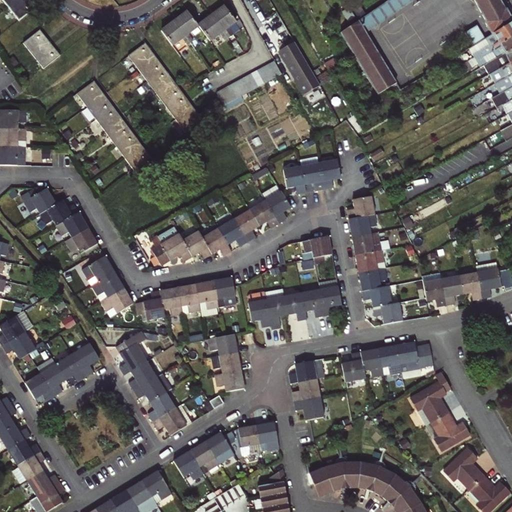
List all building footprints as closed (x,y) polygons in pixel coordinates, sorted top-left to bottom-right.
[(36,8),(29,0),(2,0),(20,21),(36,8)] [(388,0),(368,14),(372,22),(364,28),(366,32),(412,0),(388,0)] [(484,22),(491,35),(511,22),(511,18),(507,9),(505,9),(500,0),(474,0),(486,21),(484,22)] [(199,25),(199,26),(210,40),(220,33),(223,30),(226,28),(236,21),(225,6),(199,25)] [(189,11),(162,30),(173,45),(182,38),(185,36),(189,33),(199,26),(199,25),(189,11)] [(340,33),(355,57),(378,94),(397,83),(366,32),(364,28),(372,22),(368,14),(340,33)] [(467,71),(480,64),(478,60),(484,56),(483,52),(485,51),(487,54),(494,50),(493,48),(511,37),(511,22),(491,35),(483,40),(473,46),(469,48),(474,57),(463,64),(467,71)] [(465,32),(473,46),(483,40),(476,26),(465,32)] [(226,28),(223,30),(228,38),(231,35),(226,28)] [(24,43),(33,55),(44,69),(61,55),(40,30),(24,43)] [(223,30),(220,33),(225,40),(228,38),(223,30)] [(189,33),(185,36),(191,43),(194,41),(189,33)] [(289,33),(274,42),(299,86),(314,77),(289,33)] [(185,36),(182,38),(187,46),(191,43),(185,36)] [(492,60),(495,58),(505,53),(506,54),(511,49),(511,37),(493,48),(494,50),(487,54),(485,51),(483,52),(484,56),(478,60),(480,64),(481,67),(492,60)] [(203,120),(183,93),(174,80),(146,42),(129,55),(186,133),(203,120)] [(499,69),(511,61),(511,49),(506,54),(505,53),(495,58),(499,69)] [(333,59),(325,64),(328,70),(337,65),(333,59)] [(481,67),(479,68),(483,73),(495,66),(492,60),(481,67)] [(224,105),(236,99),(241,96),(282,74),(274,61),(217,92),(224,105)] [(511,74),(511,61),(499,69),(504,79),(511,74)] [(467,71),(463,64),(458,67),(462,74),(467,71)] [(151,158),(141,144),(131,131),(94,81),(77,93),(135,171),(151,158)] [(511,98),(511,86),(504,91),(506,95),(499,98),(502,104),(511,98)] [(507,114),(511,111),(511,98),(502,104),(507,114)] [(0,110),(0,125),(0,129),(19,129),(19,123),(27,122),(27,111),(0,110)] [(511,124),(501,131),(507,141),(511,138),(511,124)] [(0,129),(0,147),(26,147),(27,129),(19,129),(0,129)] [(26,147),(0,147),(0,165),(25,166),(26,147)] [(337,160),(320,163),(325,190),(333,188),(332,180),(341,179),(337,160)] [(320,163),(302,166),(306,185),(314,184),(315,191),(325,190),(320,163)] [(306,185),(302,166),(283,170),(287,189),(296,187),(297,195),(307,193),(306,185)] [(260,172),(253,176),(256,180),(263,177),(260,172)] [(283,212),(292,208),(285,197),(279,185),(262,195),(266,201),(279,224),(288,219),(283,212)] [(37,209),(40,215),(56,205),(47,189),(37,195),(33,189),(21,196),(31,212),(37,209)] [(375,214),(372,197),(353,200),(355,209),(347,211),(349,219),(375,214)] [(53,221),(56,226),(78,213),(73,205),(67,208),(63,201),(56,205),(40,215),(46,225),(53,221)] [(267,222),(271,229),(279,224),(266,201),(250,210),(260,226),(267,222)] [(250,210),(234,219),(248,242),(256,238),(252,231),(260,226),(250,210)] [(72,238),(88,228),(78,212),(78,213),(56,226),(62,237),(69,233),(72,238)] [(349,219),(352,237),(370,233),(369,227),(377,226),(375,214),(349,219)] [(248,242),(234,219),(219,228),(228,245),(236,240),(240,247),(248,242)] [(459,237),(470,231),(472,230),(468,222),(455,229),(459,237)] [(181,224),(175,227),(179,234),(184,231),(181,224)] [(185,261),(192,257),(183,241),(179,234),(175,227),(159,237),(163,243),(152,250),(161,266),(181,255),(185,261)] [(81,254),(97,244),(88,228),(72,238),(65,242),(72,252),(78,249),(81,254)] [(220,249),(224,256),(232,252),(228,245),(219,228),(203,238),(212,254),(220,249)] [(205,258),(212,254),(203,238),(199,231),(183,241),(192,257),(201,252),(205,258)] [(352,237),(355,255),(382,250),(378,232),(370,233),(352,237)] [(329,236),(303,241),(305,252),(302,253),(303,260),(333,255),(329,236)] [(0,242),(0,254),(6,256),(9,244),(0,242)] [(355,255),(358,273),(385,268),(382,250),(355,255)] [(95,276),(98,282),(114,272),(105,256),(83,270),(89,280),(95,276)] [(495,262),(476,265),(478,272),(497,269),(495,262)] [(358,273),(362,291),(381,287),(380,281),(387,280),(385,268),(358,273)] [(500,287),(497,269),(478,272),(483,298),(491,297),(490,289),(500,287)] [(108,298),(124,288),(114,272),(98,282),(92,286),(98,296),(105,292),(108,298)] [(478,272),(460,276),(463,294),(472,292),(473,300),(483,298),(478,272)] [(463,294),(460,276),(442,279),(446,305),(456,303),(454,296),(463,294)] [(232,278),(214,281),(218,300),(224,299),(225,306),(237,304),(232,278)] [(319,282),(321,289),(326,315),(334,314),(333,306),(342,304),(337,279),(319,282)] [(438,307),(446,305),(442,279),(423,282),(427,301),(436,299),(438,307)] [(214,281),(196,284),(200,303),(206,302),(207,309),(217,308),(219,307),(218,300),(214,281)] [(196,284),(178,287),(182,306),(188,305),(189,313),(201,311),(200,303),(196,284)] [(371,299),(373,307),(391,304),(388,286),(381,287),(362,291),(363,300),(371,299)] [(160,290),(164,309),(170,308),(171,316),(183,314),(182,306),(178,287),(160,290)] [(117,314),(133,304),(124,288),(108,298),(101,302),(107,312),(114,308),(117,314)] [(326,315),(321,289),(303,293),(306,311),(314,310),(316,317),(326,315)] [(165,317),(164,309),(160,290),(151,292),(152,300),(135,304),(138,316),(142,315),(143,321),(165,317)] [(306,311),(303,293),(285,296),(288,315),(297,313),(298,320),(308,319),(306,311)] [(288,315),(285,296),(267,299),(272,325),(273,329),(282,327),(280,316),(288,315)] [(272,325),(267,299),(248,303),(252,321),(260,320),(262,327),(272,325)] [(201,311),(202,317),(218,314),(217,308),(207,309),(206,302),(200,303),(201,311)] [(384,324),(402,321),(399,302),(391,304),(373,307),(375,317),(382,315),(384,324)] [(0,327),(4,334),(0,336),(0,342),(2,346),(25,332),(15,316),(0,325),(0,327)] [(125,375),(131,371),(147,362),(137,345),(146,339),(142,331),(116,347),(126,363),(120,367),(125,375)] [(25,332),(2,346),(7,354),(14,350),(20,360),(36,350),(25,332)] [(238,352),(235,334),(224,336),(208,339),(210,351),(218,350),(219,356),(238,352)] [(414,342),(397,345),(402,372),(427,367),(424,346),(415,348),(414,342)] [(90,343),(72,354),(86,377),(94,372),(90,365),(100,359),(90,343)] [(402,372),(397,345),(379,348),(383,367),(389,366),(390,374),(402,372)] [(379,348),(360,352),(364,370),(371,369),(372,377),(384,375),(383,367),(379,348)] [(222,368),(223,374),(241,370),(238,352),(219,356),(211,358),(213,369),(222,368)] [(342,364),(345,382),(366,378),(364,370),(360,352),(351,354),(353,362),(342,364)] [(86,377),(72,354),(57,364),(66,380),(74,375),(78,382),(86,377)] [(38,368),(41,373),(57,364),(53,359),(38,368)] [(298,382),(317,379),(323,377),(320,359),(295,364),(296,373),(289,374),(290,384),(298,382)] [(147,362),(131,371),(135,378),(129,382),(134,391),(157,377),(147,362)] [(66,380),(57,364),(41,373),(55,396),(63,392),(58,385),(66,380)] [(241,370),(223,374),(215,375),(217,387),(225,386),(226,392),(244,388),(241,370)] [(431,423),(449,413),(442,401),(440,399),(453,389),(443,372),(437,376),(441,384),(411,400),(426,426),(431,423)] [(55,396),(41,373),(25,383),(35,399),(42,395),(47,402),(55,396)] [(145,394),(150,402),(166,392),(172,389),(163,373),(157,377),(134,391),(139,398),(145,394)] [(292,392),(294,401),(320,397),(317,379),(298,382),(300,391),(292,392)] [(148,413),(153,421),(176,408),(166,392),(150,402),(155,409),(148,413)] [(214,409),(223,404),(218,395),(209,401),(214,409)] [(305,421),(310,420),(324,417),(320,397),(294,401),(296,411),(304,409),(305,421)] [(0,400),(0,413),(13,406),(8,398),(1,402),(0,400)] [(181,405),(176,408),(187,425),(192,422),(181,405)] [(13,406),(0,413),(0,434),(15,425),(11,418),(17,413),(13,406)] [(171,435),(187,425),(176,408),(153,421),(158,429),(165,425),(171,435)] [(449,413),(431,423),(439,438),(435,441),(441,452),(470,436),(464,425),(457,429),(449,413)] [(279,449),(274,422),(256,425),(261,452),(279,449)] [(15,425),(0,434),(0,436),(9,451),(25,441),(32,436),(27,429),(20,433),(15,425)] [(238,428),(238,431),(241,448),(248,447),(250,454),(261,452),(256,425),(238,428)] [(221,432),(205,441),(215,458),(221,454),(225,461),(235,455),(221,432)] [(25,441),(9,451),(18,466),(41,452),(36,444),(29,448),(25,441)] [(205,441),(189,451),(203,474),(219,464),(215,458),(205,441)] [(468,491),(483,476),(474,467),(474,468),(471,466),(478,459),(468,449),(443,473),(453,483),(456,479),(468,491)] [(189,451),(173,461),(184,478),(190,474),(194,480),(203,474),(189,451)] [(41,452),(18,466),(13,470),(22,485),(28,481),(44,472),(39,464),(46,460),(41,452)] [(350,488),(358,489),(366,490),(368,486),(372,487),(376,488),(374,492),(381,496),(388,502),(391,498),(393,501),(401,511),(425,511),(410,486),(396,474),(380,466),(361,461),(341,462),(324,467),(309,474),(320,497),(343,490),(342,485),(346,484),(350,483),(350,488)] [(259,486),(260,496),(263,507),(263,511),(289,511),(288,500),(290,498),(288,491),(286,492),(287,487),(284,469),(268,479),(269,484),(259,486)] [(158,471),(142,480),(153,497),(158,494),(162,500),(172,494),(158,471)] [(44,472),(28,481),(38,497),(60,483),(55,475),(48,479),(44,472)] [(493,487),(483,476),(468,491),(480,503),(476,506),(481,511),(490,511),(510,493),(501,483),(494,490),(492,488),(493,487)] [(127,490),(137,506),(143,503),(146,510),(157,503),(153,497),(142,480),(127,490)] [(37,511),(47,511),(63,503),(58,494),(65,490),(60,483),(38,497),(31,501),(37,511)] [(221,511),(222,511),(228,507),(246,497),(239,484),(214,499),(218,505),(221,511)] [(111,499),(119,511),(140,511),(137,506),(127,490),(111,499)] [(153,497),(157,503),(162,500),(158,494),(153,497)] [(391,498),(388,502),(396,511),(401,511),(393,501),(391,498)] [(119,511),(111,499),(95,509),(96,511),(119,511)] [(214,499),(201,506),(204,511),(222,511),(221,511),(218,505),(214,499)]
